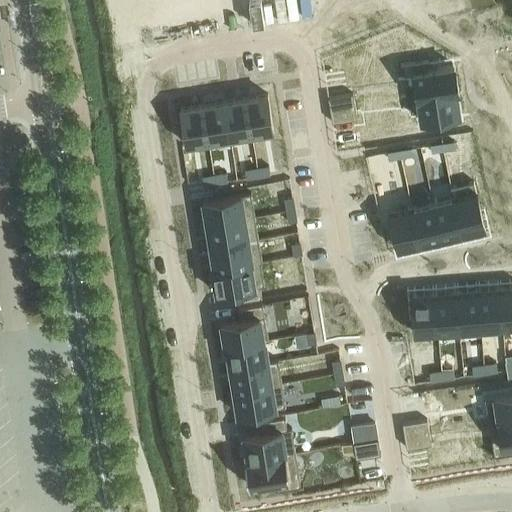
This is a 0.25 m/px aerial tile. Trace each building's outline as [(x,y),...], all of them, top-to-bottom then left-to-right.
[(429,58),(401,63),(402,65),(404,64),(406,74),(414,72),(418,95),(459,89),(455,64),(428,68),(427,60),(430,60),(429,58)] [(459,89),(418,95),(422,120),(461,113),(457,90),(459,89)] [(269,93),(246,97),(252,133),(275,130),(269,93)] [(354,93),(329,97),(331,109),(356,105),(354,93)] [(246,97),(225,100),(231,137),(252,133),(246,97)] [(225,100),(204,104),(210,140),(231,137),(225,100)] [(204,104),(181,107),(187,144),(210,140),(204,104)] [(356,105),(331,109),(333,122),(358,118),(356,105)] [(455,142),(443,143),(444,151),(457,149),(455,142)] [(443,143),(432,145),(433,153),(444,151),(443,143)] [(412,148),(400,150),(402,158),(414,156),(412,148)] [(400,150),(389,152),(390,160),(402,158),(400,150)] [(270,166),(258,168),(259,176),(271,174),(270,166)] [(258,168),(246,170),(247,178),(259,176),(258,168)] [(227,173),(215,175),(217,183),(229,181),(227,173)] [(215,175),(204,177),(205,184),(217,183),(215,175)] [(475,180),(453,186),(464,233),(486,228),(475,180)] [(448,196),(434,200),(443,238),(464,233),(453,186),(446,187),(448,196)] [(252,192),(204,200),(208,223),(256,216),(252,192)] [(294,197),(286,199),(288,210),(296,209),(294,197)] [(434,200),(413,205),(422,243),(443,238),(434,200)] [(413,205),(391,210),(400,248),(422,243),(413,205)] [(296,209),(288,210),(290,222),(298,221),(296,209)] [(256,216),(208,223),(211,246),(260,238),(256,216)] [(260,238),(211,246),(215,268),(213,268),(214,269),(263,261),(260,238)] [(301,242),(293,243),(295,255),(303,254),(301,242)] [(263,261),(214,269),(217,293),(236,290),(238,301),(263,297),(261,285),(265,284),(262,262),(263,262),(263,261)] [(511,286),(500,287),(504,326),(511,325),(511,286)] [(500,287),(479,289),(482,328),(504,326),(500,287)] [(479,289),(457,291),(460,330),(482,328),(479,289)] [(457,291),(436,292),(439,331),(460,330),(457,291)] [(436,292),(413,294),(416,333),(439,331),(436,292)] [(241,319),(222,322),(226,345),(269,338),(264,303),(239,307),(241,319)] [(315,331),(307,332),(309,344),(317,343),(315,331)] [(269,338),(226,345),(226,346),(227,346),(231,368),(279,360),(279,359),(270,360),(266,340),(269,339),(269,338)] [(279,360),(231,368),(235,390),(283,382),(279,360)] [(341,361),(333,362),(335,374),(343,372),(341,361)] [(497,363),(485,365),(486,373),(498,371),(497,363)] [(485,365),(473,367),(474,375),(486,373),(485,365)] [(454,370),(442,372),(443,380),(455,378),(454,370)] [(343,372),(335,374),(337,386),(345,384),(343,372)] [(442,372),(430,374),(432,381),(443,380),(442,372)] [(283,382),(235,390),(239,414),(287,406),(283,382)] [(511,392),(488,396),(492,421),(511,417),(511,392)] [(341,394),(322,397),(324,406),(342,403),(341,394)] [(263,432),(244,435),(248,459),(246,459),(246,460),(297,452),(293,427),(288,428),(286,416),(261,420),(263,432)] [(511,417),(492,421),(497,453),(495,454),(495,456),(511,452),(511,417)] [(428,419),(403,423),(405,435),(430,431),(428,419)] [(377,421),(353,424),(356,442),(369,440),(379,439),(380,438),(377,421)] [(430,431),(405,435),(407,448),(432,444),(430,431)] [(369,440),(355,443),(357,458),(382,454),(379,439),(369,440)] [(297,452),(246,460),(250,485),(277,480),(279,488),(276,489),(276,490),(304,486),(304,484),(302,484),(297,452)]
